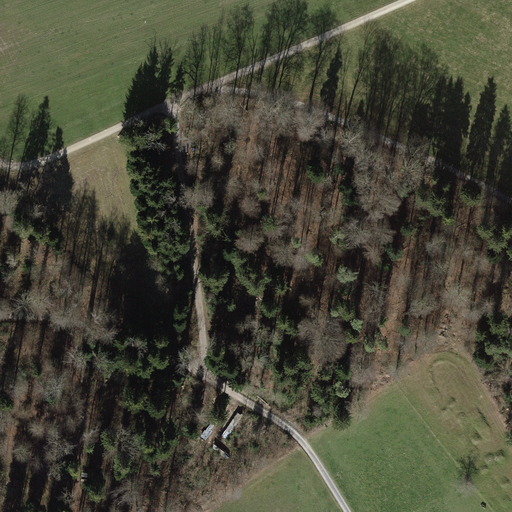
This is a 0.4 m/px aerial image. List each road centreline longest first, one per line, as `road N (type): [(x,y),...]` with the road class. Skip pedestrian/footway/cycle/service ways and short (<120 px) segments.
road 1 (track): [(171,102),(205,363),(220,383),(296,433),(348,511)]
road 2 (track): [(171,102),(409,0)]
road 3 (track): [(205,363),(154,357),(86,327),(30,314),(0,316)]
road 4 (track): [(0,172),(171,102)]
